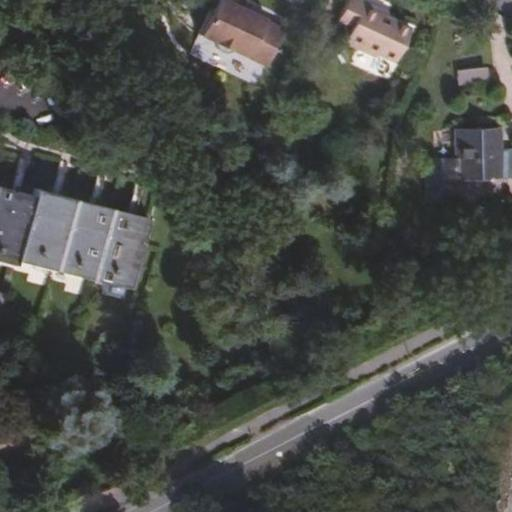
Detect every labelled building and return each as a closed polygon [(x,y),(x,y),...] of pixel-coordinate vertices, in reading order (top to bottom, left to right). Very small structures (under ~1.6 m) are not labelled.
[(234,0),(225,0),(210,35),(225,42),(227,48),(237,53),(243,50),(278,66),(294,29),(275,20),(276,19),(234,0)] [(392,72),(411,27),(353,0),(346,0),(336,22),(351,32),(345,49),(392,72)] [(462,184),(499,183),(498,154),(495,129),(453,131),(456,184),(462,184)] [(511,154),(498,154),(499,183),(511,183),(511,154)] [(137,241),(142,215),(31,182),(29,189),(0,180),(0,254),(10,257),(12,251),(124,284),(137,241)] [(463,208),(462,184),(456,184),(438,185),(439,208),(463,208)] [(0,452),(32,455),(33,434),(11,430),(0,430),(0,452)]
